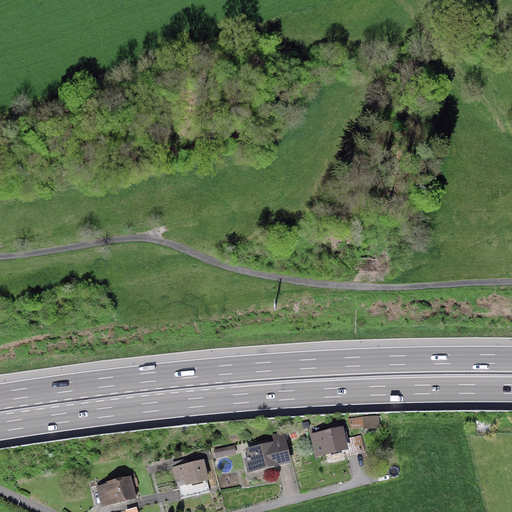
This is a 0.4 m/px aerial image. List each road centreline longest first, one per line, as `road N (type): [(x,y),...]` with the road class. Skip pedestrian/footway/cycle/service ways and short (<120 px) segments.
road 1 (track): [(0,256),(145,238),(245,271),(324,284),(511,281)]
road 2 (motorway): [(0,427),(286,395),(511,389)]
road 3 (motorway): [(511,359),(284,364),(0,396)]
